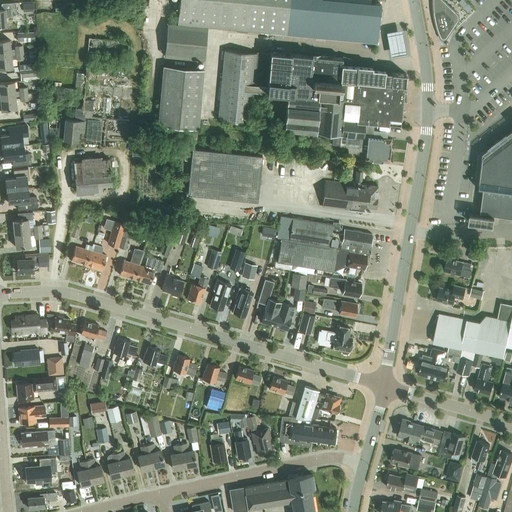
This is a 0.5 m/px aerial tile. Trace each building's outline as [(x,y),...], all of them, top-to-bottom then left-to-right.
[(247,33),(248,30),(377,42),(380,3),(370,2),(370,0),(179,0),(177,23),(236,29),(236,31),(247,33)] [(440,35),(441,37),(443,39),(445,38),(446,37),(458,20),(458,18),(458,16),(457,14),(442,0),(433,0),(433,1),(433,4),(434,8),(434,11),(434,14),(435,16),(435,18),(435,20),(436,24),(437,26),(437,28),(438,29),(439,31),(439,33),(440,35)] [(24,1),(24,10),(35,10),(34,1),(24,1)] [(6,18),(16,15),(16,3),(3,4),(3,10),(0,9),(0,26),(6,26),(6,18)] [(403,26),(387,29),(391,52),(407,49),(403,26)] [(17,41),(34,41),(34,32),(17,32),(17,41)] [(87,52),(127,55),(128,42),(88,38),(87,52)] [(0,53),(23,52),(22,45),(15,46),(15,49),(11,49),(10,40),(0,40),(0,53)] [(373,87),(403,90),(404,85),(406,73),(384,71),(384,70),(371,69),(371,67),(341,64),(342,58),(270,52),(270,54),(256,53),(224,50),(221,83),(218,120),(250,122),(253,91),(287,94),(372,101),(373,87)] [(23,52),(0,53),(0,67),(12,66),(11,56),(16,56),(16,59),(24,58),(23,52)] [(18,65),(19,72),(34,71),(34,63),(18,65)] [(202,69),(161,65),(156,124),(196,128),(202,69)] [(22,80),(35,78),(39,78),(38,71),(21,73),(22,80)] [(0,96),(27,93),(26,87),(19,88),(20,91),(15,91),(14,81),(0,82),(0,96)] [(75,88),(51,87),(51,95),(75,96),(75,88)] [(400,127),(403,90),(373,87),(372,101),(287,94),(284,130),(333,134),(363,137),(364,130),(372,131),(373,124),(400,127)] [(27,93),(0,96),(0,98),(1,110),(16,108),(15,98),(20,98),(21,100),(28,100),(28,99),(39,98),(38,92),(27,93)] [(93,102),(81,101),(81,108),(75,108),(74,119),(84,119),(84,117),(92,117),(93,102)] [(85,120),(64,118),(62,140),(78,141),(79,131),(84,132),(85,120)] [(60,121),(48,120),(50,141),(57,142),(60,121)] [(47,122),(39,123),(41,142),(43,141),(48,141),(48,135),(47,122)] [(1,148),(2,148),(22,146),(21,137),(27,136),(26,125),(8,127),(8,135),(0,136),(1,148)] [(387,132),(372,131),(364,130),(363,137),(333,134),(332,145),(357,147),(359,150),(366,151),(365,159),(389,161),(390,139),(386,139),(387,132)] [(480,214),(470,213),(469,221),(493,225),(495,216),(494,216),(494,215),(511,217),(511,138),(501,147),(482,161),(479,190),(483,190),(480,214)] [(22,146),(2,148),(3,159),(12,158),(13,167),(31,164),(30,154),(24,154),(23,145),(22,146)] [(262,155),(192,148),(188,194),(258,201),(262,155)] [(76,192),(111,189),(109,159),(73,162),(76,192)] [(6,178),(7,191),(28,189),(27,180),(30,180),(29,168),(16,170),(16,177),(6,178)] [(362,171),(355,171),(354,180),(362,181),(362,171)] [(325,181),(322,207),(357,210),(356,214),(358,214),(359,214),(361,213),(362,213),(363,212),(364,211),(364,209),(365,206),(375,207),(376,197),(377,197),(378,196),(378,195),(377,195),(377,194),(377,185),(360,183),(360,185),(355,185),(356,184),(325,181)] [(28,189),(7,191),(9,203),(17,202),(18,210),(38,208),(37,197),(29,197),(28,189)] [(56,222),(55,210),(47,210),(48,223),(56,222)] [(281,213),(277,238),(275,238),(271,261),(333,271),(346,265),(364,269),(364,268),(366,268),(372,234),(371,234),(371,233),(344,229),(342,239),(331,237),(333,224),(293,217),(293,215),(281,213)] [(125,224),(106,218),(103,227),(112,229),(108,243),(118,246),(125,224)] [(14,234),(41,231),(41,224),(33,225),(33,228),(29,229),(28,219),(13,220),(14,234)] [(132,221),(127,220),(118,247),(124,248),(132,221)] [(190,226),(180,223),(174,241),(184,244),(190,226)] [(230,225),(228,231),(240,236),(242,229),(230,225)] [(264,225),(262,234),(274,236),(275,227),(264,225)] [(73,226),(70,236),(76,238),(79,228),(73,226)] [(41,231),(14,234),(15,247),(31,246),(30,235),(33,235),(34,238),(42,237),(41,231)] [(51,252),(50,238),(40,239),(41,253),(51,252)] [(85,264),(91,245),(85,243),(83,248),(75,246),(70,260),(85,264)] [(91,245),(85,264),(102,270),(106,255),(99,253),(101,246),(91,243),(91,245)] [(134,279),(139,265),(143,250),(134,248),(130,262),(123,260),(119,275),(134,279)] [(222,251),(213,248),(207,266),(216,268),(222,251)] [(245,251),(235,248),(229,268),(238,271),(245,251)] [(483,251),(470,248),(468,257),(480,260),(483,251)] [(38,264),(39,266),(48,265),(48,253),(38,254),(38,253),(25,254),(25,260),(17,260),(17,272),(33,271),(33,265),(38,264)] [(160,272),(163,260),(147,255),(144,267),(139,265),(134,279),(150,284),(154,270),(160,272)] [(471,264),(464,262),(463,262),(463,261),(447,257),(444,270),(460,274),(462,267),(470,269),(471,264)] [(245,262),(241,276),(253,279),(257,265),(245,262)] [(206,288),(209,279),(200,277),(203,266),(195,264),(192,275),(200,277),(197,286),(192,284),(187,299),(200,303),(205,288),(206,288)] [(179,297),(183,281),(173,278),(174,276),(167,273),(161,289),(171,293),(171,294),(179,297)] [(290,287),(305,288),(306,275),(292,273),(290,287)] [(360,284),(344,281),(345,278),(337,277),(330,276),(328,286),(335,288),(343,289),(342,294),(358,296),(358,295),(360,294),(360,290),(359,289),(360,284)] [(273,326),(279,308),(281,303),(268,299),(274,282),(265,279),(257,302),(266,305),(260,322),(273,326)] [(215,291),(210,307),(223,310),(231,284),(216,280),(213,290),(215,291)] [(454,286),(453,291),(439,287),(436,299),(453,304),(455,297),(463,299),(465,289),(454,286)] [(325,296),(326,290),(313,287),(312,293),(325,296)] [(484,290),(472,287),(470,296),(481,299),(484,290)] [(238,288),(235,297),(237,298),(232,312),(245,316),(253,292),(238,288)] [(341,301),(335,300),(335,299),(323,297),(321,307),(334,309),(334,308),(339,309),(338,314),(354,316),(354,315),(356,314),(356,310),(355,309),(356,304),(341,301)] [(314,314),(315,308),(316,303),(304,301),(302,311),(314,314)] [(432,332),(432,334),(432,336),(432,338),(433,340),(433,341),(449,345),(504,357),(507,346),(511,346),(511,304),(501,302),(498,318),(487,316),(481,322),(464,319),(440,314),(439,315),(437,317),(436,318),(435,320),(434,322),(433,324),(433,326),(432,328),(432,330),(432,332)] [(287,330),(291,317),(294,307),(281,303),(279,308),(273,326),(287,330)] [(314,315),(302,312),(297,330),(310,333),(314,315)] [(45,318),(37,319),(37,315),(15,317),(15,320),(11,321),(12,330),(16,330),(16,333),(38,331),(38,335),(47,334),(45,318)] [(54,317),(54,320),(52,320),(51,326),(53,327),(53,330),(68,332),(68,335),(67,335),(66,341),(73,342),(74,336),(73,336),(75,324),(69,323),(69,319),(62,318),(62,316),(56,316),(56,317),(54,317)] [(104,339),(106,331),(98,328),(99,325),(84,321),(80,333),(95,338),(95,337),(104,339)] [(349,350),(351,338),(347,337),(349,328),(337,325),(335,332),(331,331),(321,330),(320,331),(318,331),(317,341),(319,342),(318,343),(329,345),(329,341),(333,341),(332,347),(341,349),(341,351),(342,353),(346,354),(348,352),(349,350)] [(135,355),(137,347),(129,345),(130,340),(118,337),(116,343),(115,343),(112,352),(125,356),(126,353),(135,355)] [(448,352),(460,355),(462,348),(449,345),(448,352)] [(164,364),(167,356),(158,353),(159,349),(147,346),(146,351),(145,351),(142,361),(155,365),(156,361),(164,364)] [(422,359),(418,373),(432,377),(438,355),(444,357),(446,351),(432,348),(430,356),(423,354),(422,359)] [(78,364),(87,367),(92,352),(83,349),(78,364)] [(22,365),(39,364),(37,350),(21,351),(21,353),(14,354),(15,364),(22,363),(22,365)] [(472,365),(479,367),(483,353),(476,352),(472,365)] [(197,365),(188,363),(189,358),(177,354),(175,361),(174,361),(172,370),(193,376),(197,365)] [(438,355),(432,377),(445,381),(449,367),(444,365),(446,358),(444,357),(438,355)] [(62,356),(46,357),(48,375),(63,374),(62,356)] [(472,359),(460,356),(456,372),(468,376),(472,359)] [(101,371),(104,359),(97,357),(94,369),(101,371)] [(112,361),(105,359),(101,371),(109,373),(112,361)] [(215,379),(223,381),(224,382),(226,374),(217,371),(219,367),(207,363),(205,370),(204,369),(201,379),(214,382),(215,379)] [(487,380),(490,369),(491,366),(482,363),(478,378),(477,377),(474,389),(490,393),(493,382),(487,380)] [(258,385),(261,377),(252,374),(253,370),(238,366),(235,379),(250,383),(250,382),(258,385)] [(142,369),(135,367),(132,379),(139,381),(142,369)] [(511,368),(507,367),(499,396),(511,399),(511,368)] [(165,375),(162,385),(168,387),(175,389),(178,379),(165,375)] [(292,395),(295,387),(286,384),(287,381),(272,376),(269,389),(283,393),(284,392),(292,395)] [(33,391),(56,389),(55,377),(32,379),(32,383),(17,385),(18,399),(34,398),(33,391)] [(318,401),(320,394),(317,393),(318,390),(304,385),(299,403),(295,416),(310,418),(310,417),(316,418),(318,409),(313,407),(315,400),(318,401)] [(224,391),(210,387),(206,401),(220,405),(224,391)] [(192,392),(185,390),(183,399),(190,400),(192,392)] [(320,394),(318,401),(323,403),(321,409),(336,413),(339,405),(337,404),(339,399),(337,396),(326,393),(325,396),(320,394)] [(288,416),(295,416),(299,403),(292,401),(288,416)] [(45,415),(44,405),(19,408),(20,423),(36,421),(36,416),(45,415)] [(120,420),(116,405),(105,407),(109,422),(120,420)] [(137,420),(134,410),(124,413),(127,423),(137,420)] [(246,425),(244,414),(230,414),(230,421),(239,422),(240,426),(246,425)] [(145,417),(150,437),(161,434),(156,415),(145,417)] [(256,427),(255,417),(254,415),(245,417),(248,428),(256,427)] [(295,416),(288,416),(281,415),(281,421),(280,431),(290,432),(288,443),(310,446),(311,441),(334,444),(336,428),(309,424),(310,418),(295,416)] [(91,416),(82,418),(85,429),(94,426),(91,416)] [(61,426),(68,426),(68,417),(48,417),(49,427),(61,426)] [(169,419),(159,422),(162,433),(169,431),(172,431),(169,419)] [(218,434),(230,432),(228,420),(227,421),(227,419),(219,420),(220,422),(216,422),(218,434)] [(442,431),(422,425),(409,422),(409,421),(402,419),(397,436),(403,438),(412,441),(413,440),(418,441),(422,443),(421,449),(438,454),(441,442),(439,441),(442,431)] [(197,440),(194,426),(185,428),(188,442),(197,440)] [(106,427),(95,429),(98,442),(109,441),(106,427)] [(250,428),(250,432),(253,442),(255,442),(258,453),(272,450),(269,438),(270,438),(268,428),(256,430),(255,427),(250,428)] [(47,430),(21,432),(22,446),(38,445),(38,446),(49,445),(47,430)] [(250,454),(247,437),(242,438),(240,431),(233,432),(238,457),(250,454)] [(441,442),(438,454),(450,458),(452,451),(460,453),(465,436),(452,433),(449,444),(441,442)] [(219,460),(226,459),(224,450),(225,450),(224,442),(222,442),(221,436),(210,438),(211,444),(209,444),(211,452),(212,452),(213,461),(216,461),(216,462),(220,461),(219,460)] [(69,452),(68,437),(57,438),(58,453),(59,453),(69,452)] [(478,458),(475,466),(480,468),(483,460),(484,461),(490,444),(477,440),(471,456),(478,458)] [(147,444),(153,467),(164,464),(160,450),(155,451),(153,443),(147,444)] [(180,444),(184,466),(196,464),(193,450),(188,451),(186,443),(180,444)] [(141,470),(153,467),(147,444),(140,446),(142,454),(138,455),(141,470)] [(173,469),(184,466),(180,444),(174,445),(175,453),(170,454),(173,469)] [(417,468),(420,454),(394,448),(391,462),(417,468)] [(506,476),(511,458),(511,454),(501,450),(493,472),(506,476)] [(116,452),(122,475),(133,472),(130,457),(125,459),(123,451),(116,452)] [(111,478),(122,475),(116,452),(108,454),(106,457),(108,463),(107,463),(111,478)] [(25,483),(51,481),(51,472),(57,471),(55,457),(38,458),(39,466),(24,467),(25,483)] [(86,460),(92,482),(103,480),(99,465),(94,467),(92,459),(86,460)] [(80,485),(92,482),(86,460),(80,462),(82,470),(77,471),(80,485)] [(463,463),(450,460),(447,469),(461,473),(463,463)] [(405,477),(389,473),(386,486),(403,490),(403,489),(415,492),(419,476),(406,473),(405,477)] [(483,487),(486,476),(476,473),(473,484),(483,487)] [(291,501),(292,511),(314,511),(310,488),(314,487),(312,474),(287,478),(287,479),(243,487),(229,489),(233,511),(248,509),(248,508),(291,501)] [(496,479),(487,476),(479,505),(488,507),(491,497),(496,498),(501,482),(496,480),(496,479)] [(438,491),(422,487),(420,498),(436,502),(438,491)] [(55,491),(55,492),(39,494),(39,497),(27,498),(28,508),(44,506),(44,501),(56,500),(56,501),(64,500),(63,490),(55,491)] [(66,501),(75,499),(73,490),(64,492),(66,501)] [(456,511),(460,511),(465,496),(457,494),(452,511),(456,511)] [(213,508),(222,507),(221,497),(213,498),(213,508)] [(433,511),(436,502),(419,499),(417,509),(430,511),(433,511)] [(408,511),(410,505),(401,503),(401,501),(393,500),(393,502),(382,500),(381,505),(379,506),(378,510),(379,511),(399,511),(400,510),(408,511)] [(210,511),(208,501),(191,505),(193,511),(187,511),(210,511)]
